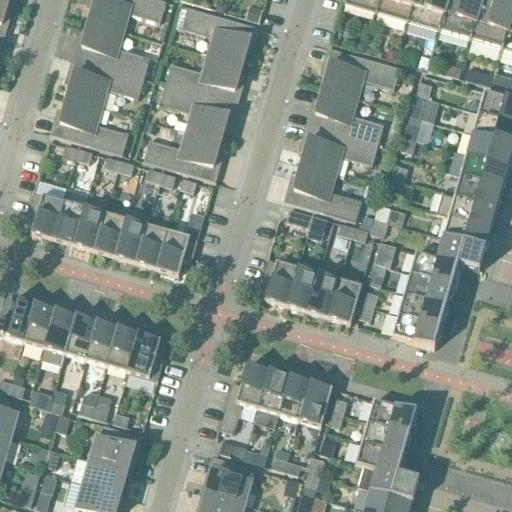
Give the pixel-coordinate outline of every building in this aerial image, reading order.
[(0,0),(0,42),(3,43),(7,30),(1,28),(8,3),(0,0)] [(95,3),(89,24),(123,35),(127,19),(159,28),(165,7),(139,0),(89,0),(89,2),(95,3)] [(179,0),(178,5),(191,9),(193,0),(179,0)] [(342,0),(342,3),(342,4),(344,5),(343,9),(375,18),(380,0),(342,0)] [(380,0),(375,18),(407,27),(414,0),(380,0)] [(414,0),(407,27),(438,36),(448,0),(414,0)] [(448,0),(438,36),(470,45),(481,6),(471,3),(471,0),(448,0)] [(217,6),(214,15),(224,18),(226,9),(217,6)] [(481,6),(470,45),(501,54),(511,16),(511,14),(502,12),(503,9),(493,6),(492,9),(481,6)] [(248,10),(244,24),(257,27),(261,13),(248,10)] [(212,44),(207,62),(241,70),(248,47),(253,49),(258,34),(186,13),(180,35),(212,44)] [(511,16),(501,54),(511,57),(511,16)] [(76,49),(72,63),(143,85),(149,64),(117,55),(123,35),(89,24),(81,51),(76,49)] [(355,42),(352,54),(364,58),(367,45),(355,42)] [(387,52),(384,63),(394,66),(398,55),(387,52)] [(328,70),(322,92),(356,103),(361,86),(393,95),(399,74),(327,54),(323,69),(328,70)] [(419,62),(417,72),(427,75),(430,65),(430,64),(420,61),(419,62)] [(170,70),(164,91),(236,111),(240,96),(234,95),(241,70),(207,62),(202,79),(170,70)] [(73,80),(66,103),(100,115),(105,95),(137,105),(143,85),(72,63),(68,78),(73,80)] [(461,73),(458,84),(470,87),(472,81),(468,75),(461,73)] [(494,79),(490,93),(502,96),(506,82),(494,79)] [(419,88),(415,101),(426,105),(430,91),(419,88)] [(190,120),(186,134),(220,144),(226,124),(232,125),(236,111),(164,91),(158,111),(190,120)] [(310,116),(306,129),(377,150),(383,131),(351,122),(356,103),(322,92),(315,118),(310,116)] [(511,105),(483,97),(477,119),(511,128),(511,105)] [(415,101),(411,115),(422,118),(426,105),(415,101)] [(54,125),(50,141),(121,161),(127,140),(95,131),(100,115),(66,103),(59,127),(54,125)] [(511,128),(477,119),(471,140),(511,151),(511,128)] [(145,127),(143,136),(153,139),(156,129),(145,127)] [(307,147),(300,170),(334,181),(339,162),(371,172),(377,150),(306,129),(301,145),(307,147)] [(407,130),(403,143),(414,147),(418,133),(407,130)] [(148,146),(142,167),(214,188),(218,173),(213,171),(220,144),(186,134),(180,155),(148,146)] [(511,151),(471,140),(465,160),(508,172),(511,156),(511,151)] [(403,143),(399,157),(410,160),(414,147),(403,143)] [(62,161),(76,165),(78,155),(65,151),(62,161)] [(78,155),(76,165),(89,169),(92,159),(78,155)] [(465,160),(459,181),(502,193),(508,172),(465,160)] [(104,173),(117,177),(120,167),(107,163),(104,173)] [(120,167),(117,177),(130,181),(133,171),(120,167)] [(288,192),(283,208),(355,228),(361,207),(329,198),(334,181),(300,170),(293,194),(288,192)] [(395,172),(391,185),(402,189),(406,175),(395,172)] [(145,185),(158,189),(161,179),(148,175),(145,185)] [(374,177),(370,189),(382,192),(386,180),(374,177)] [(161,179),(158,189),(172,193),(175,182),(161,179)] [(459,181),(453,202),(496,214),(502,193),(459,181)] [(193,199),(195,188),(182,184),(179,195),(193,199)] [(387,199),(398,202),(402,189),(391,185),(387,199)] [(30,240),(52,246),(63,207),(33,199),(28,216),(36,219),(30,240)] [(435,219),(447,223),(490,235),(496,214),(453,202),(441,199),(435,219)] [(63,207),(52,246),(53,246),(71,251),(73,252),(84,213),(63,207)] [(378,211),(374,225),(385,228),(389,214),(378,211)] [(84,213),(73,252),(92,257),(94,258),(105,219),(84,213)] [(125,225),(114,264),(134,269),(135,270),(146,231),(149,221),(128,215),(125,225)] [(288,215),(285,226),(284,227),(300,231),(308,234),(309,232),(312,221),(288,215)] [(105,219),(94,258),(113,263),(114,264),(125,225),(105,219)] [(312,221),(309,232),(323,235),(326,225),(312,221)] [(363,221),(361,230),(370,233),(372,224),(363,221)] [(447,223),(441,243),(484,256),(490,235),(447,223)] [(381,243),(385,228),(374,225),(369,240),(381,243)] [(337,240),(350,243),(353,233),(340,229),(337,240)] [(146,231),(135,270),(156,276),(167,237),(146,231)] [(300,231),(296,246),(305,248),(306,242),(308,234),(300,231)] [(353,233),(350,243),(364,247),(367,237),(353,233)] [(167,237),(156,276),(177,282),(183,261),(192,263),(197,246),(167,237)] [(457,271),(457,272),(478,277),(484,256),(441,243),(435,263),(415,258),(415,259),(457,271)] [(377,256),(373,269),(384,272),(388,259),(377,256)] [(415,259),(409,279),(409,280),(451,292),(457,272),(457,271),(415,259)] [(264,306),(286,313),(297,274),(267,265),(262,283),(270,286),(264,306)] [(373,269),(369,283),(380,286),(384,272),(373,269)] [(297,274),(286,313),(305,318),(307,318),(318,280),(297,274)] [(409,279),(403,300),(445,313),(451,292),(409,280),(409,279)] [(318,280),(307,318),(326,324),(328,324),(338,286),(318,280)] [(338,286),(328,324),(349,331),(360,292),(338,286)] [(365,297),(361,311),(372,314),(376,301),(365,297)] [(403,300),(397,321),(398,321),(439,333),(445,313),(403,300)] [(0,322),(0,341),(23,348),(31,318),(34,310),(12,304),(6,324),(0,322)] [(31,318),(23,348),(44,354),(54,316),(53,315),(34,310),(31,318)] [(361,311),(357,324),(369,327),(372,314),(361,311)] [(54,316),(44,354),(41,367),(61,372),(64,360),(75,322),(74,321),(54,316)] [(397,321),(390,343),(433,355),(439,333),(398,321),(397,321)] [(75,322),(64,360),(85,366),(96,328),(95,327),(75,322)] [(96,328),(85,366),(106,372),(117,334),(116,333),(96,328)] [(117,334),(106,372),(126,378),(138,339),(117,334)] [(138,339),(126,378),(156,387),(162,369),(153,366),(159,346),(138,339)] [(242,411),(256,415),(268,376),(246,370),(240,391),(231,388),(218,435),(232,439),(242,411)] [(268,376),(256,415),(277,421),(288,382),(287,382),(268,376)] [(11,389),(8,399),(21,403),(24,393),(22,392),(24,383),(14,380),(12,390),(11,389)] [(288,382),(277,421),(298,427),(309,388),(308,388),(288,382)] [(0,397),(8,399),(11,389),(0,386),(0,397)] [(309,388),(298,427),(320,433),(331,394),(309,388)] [(0,441),(10,444),(16,420),(12,419),(16,408),(0,403),(0,441)] [(46,416),(48,417),(51,407),(37,403),(34,413),(46,416)] [(335,404),(331,417),(342,421),(346,407),(335,404)] [(372,406),(366,428),(409,440),(415,418),(372,406)] [(51,407),(48,417),(59,420),(61,421),(64,411),(51,407)] [(80,409),(78,419),(91,423),(94,413),(80,409)] [(94,413),(91,423),(104,427),(107,417),(94,413)] [(46,416),(42,427),(56,431),(59,420),(48,417),(46,416)] [(331,417),(327,431),(338,434),(342,421),(331,417)] [(115,419),(112,429),(125,433),(128,423),(115,419)] [(69,423),(61,421),(59,420),(56,431),(54,436),(64,439),(69,423)] [(366,428),(360,449),(403,461),(409,440),(366,428)] [(95,443),(88,467),(127,478),(133,455),(137,457),(141,443),(103,432),(99,444),(95,443)] [(0,467),(3,468),(10,444),(0,441),(0,467)] [(241,465),(244,455),(245,453),(222,447),(218,459),(241,465)] [(334,450),(322,447),(319,460),(330,463),(334,450)] [(360,449),(354,469),(397,482),(397,481),(403,461),(360,449)] [(32,452),(29,464),(35,466),(38,454),(32,452)] [(34,468),(41,470),(44,471),(49,455),(39,453),(34,468)] [(49,455),(44,471),(54,474),(59,458),(49,455)] [(244,455),(241,465),(255,469),(258,459),(244,455)] [(211,478),(205,500),(243,511),(250,487),(246,486),(249,474),(211,463),(207,477),(211,478)] [(312,463),(307,479),(319,482),(323,466),(312,463)] [(273,464),(270,474),(284,477),(286,467),(273,464)] [(88,467),(82,491),(120,502),(124,503),(128,490),(123,489),(127,478),(88,467)] [(286,467),(284,477),(297,481),(300,471),(286,467)] [(357,493),(369,496),(411,508),(417,486),(397,481),(397,482),(354,469),(354,470),(363,473),(357,493)] [(315,495),(319,482),(307,479),(304,492),(315,495)] [(286,484),(283,496),(295,500),(299,487),(286,484)] [(116,511),(120,502),(82,491),(75,511),(116,511)] [(21,494),(16,510),(24,511),(29,511),(34,497),(21,494)] [(369,496),(364,511),(410,511),(411,508),(369,496)] [(36,511),(46,511),(49,502),(40,499),(36,511)] [(196,511),(242,511),(243,511),(205,500),(202,511),(197,510),(196,511)]
